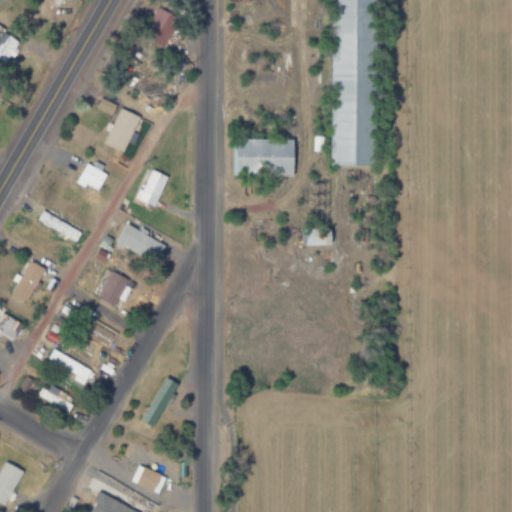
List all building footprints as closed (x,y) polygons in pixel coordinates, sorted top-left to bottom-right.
[(376,0),(329,0),(329,164),(376,164),(376,0)] [(174,17),(156,7),(144,27),(162,37),(174,17)] [(0,25),(0,58),(5,61),(19,36),(0,25)] [(116,104),(100,98),(96,108),(113,114),(116,104)] [(130,127),(135,129),(139,114),(117,107),(106,145),(123,150),(130,127)] [(293,176),(293,138),(231,138),(231,176),(293,176)] [(72,180),(93,194),(105,175),(84,162),(72,180)] [(133,197),(150,207),(167,178),(149,169),(133,197)] [(72,242),(78,233),(40,210),(34,219),(72,242)] [(114,243),(155,264),(164,246),(123,225),(114,243)] [(331,229),(299,229),(299,244),(331,244),(331,229)] [(25,302),(42,269),(26,261),(9,293),(25,302)] [(113,305),(128,279),(111,269),(97,295),(113,305)] [(20,325),(0,313),(0,333),(12,340),(20,325)] [(80,385),(89,370),(51,346),(42,361),(80,385)] [(152,426),(177,385),(166,378),(141,419),(152,426)] [(64,413),(71,400),(40,382),(33,396),(64,413)] [(173,476),(178,464),(128,440),(120,456),(136,463),(128,481),(154,493),(164,471),(173,476)] [(0,503),(2,505),(22,471),(2,459),(0,462),(0,503)] [(124,511),(126,511),(127,498),(94,497),(94,511),(124,511)]
